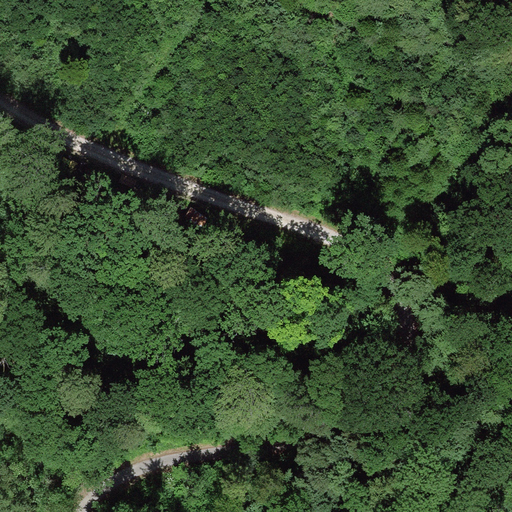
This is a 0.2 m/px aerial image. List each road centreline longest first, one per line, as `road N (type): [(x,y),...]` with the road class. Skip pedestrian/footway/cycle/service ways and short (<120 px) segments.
road 1 (track): [(0,96),(136,171),(345,244),(398,282),(412,363),(381,409)]
road 2 (unclassified): [(381,409),(345,432),(123,473),(81,511)]
